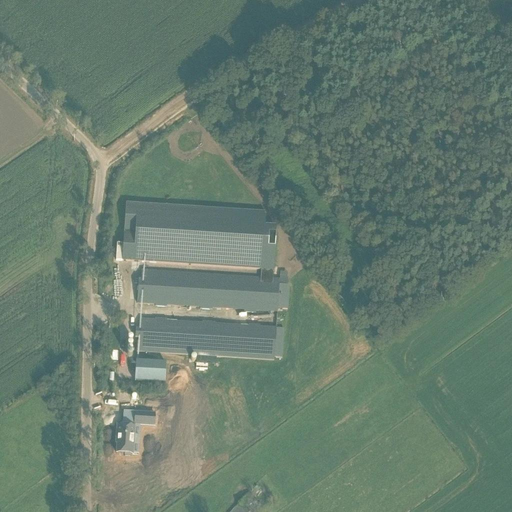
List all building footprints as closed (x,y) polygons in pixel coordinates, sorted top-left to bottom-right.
[(272,278),(275,228),(264,227),(265,213),(125,204),(122,262),(260,270),(260,278),(141,271),(141,274),(141,280),(138,280),(137,304),(152,305),(277,313),(277,310),(287,310),(288,287),(278,286),(279,283),(279,278),(272,278)] [(135,339),(140,339),(139,343),(137,343),(136,352),(196,356),(216,357),(274,361),(274,359),(281,359),(282,329),(141,320),(140,331),(135,330),(135,339)] [(196,356),(196,365),(207,366),(215,366),(216,357),(196,356)] [(164,384),(165,364),(135,362),(134,382),(164,384)] [(154,416),(134,414),(134,426),(153,428),(154,416)] [(116,427),(116,437),(117,437),(116,455),(124,456),(124,457),(130,458),(130,456),(132,456),(133,446),(135,446),(135,437),(133,437),(134,428),(116,427)] [(231,511),(255,511),(261,506),(249,495),(231,511)]
